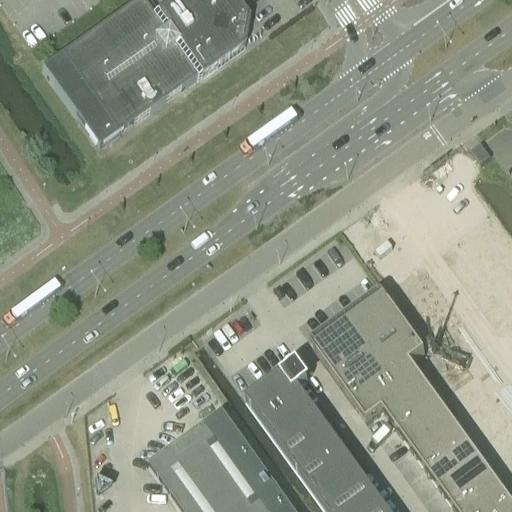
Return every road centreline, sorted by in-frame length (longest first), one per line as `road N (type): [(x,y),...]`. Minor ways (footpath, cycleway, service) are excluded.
road 1 (unclassified): [(0,447),(490,98)]
road 2 (secondary): [(385,54),(0,339)]
road 3 (secondary): [(0,398),(258,207),(387,125)]
